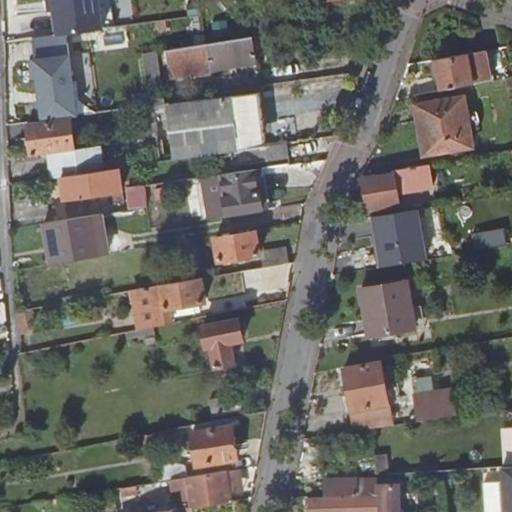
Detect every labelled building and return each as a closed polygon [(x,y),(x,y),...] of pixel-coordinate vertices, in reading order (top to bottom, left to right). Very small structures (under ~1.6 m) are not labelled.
[(50,0),(54,33),(108,26),(104,0),(50,0)] [(256,37),(211,44),(212,46),(169,52),(173,79),(216,72),(214,61),(258,54),(256,37)] [(44,117),(84,110),(73,49),(34,56),(44,117)] [(474,87),(491,83),(485,52),(469,55),(474,85),(474,87)] [(443,91),(474,85),(469,55),(438,60),(443,91)] [(268,120),(264,92),(175,104),(183,159),(236,152),(263,148),(259,121),(268,120)] [(464,98),(416,107),(426,156),(474,146),(464,98)] [(54,153),(77,150),(72,117),(30,123),(35,156),(54,153)] [(139,129),(141,140),(155,137),(154,127),(139,129)] [(263,148),(236,152),(238,165),(293,157),(291,144),(263,148)] [(103,146),(77,150),(54,153),(56,178),(106,171),(103,146)] [(433,165),(395,171),(395,173),(365,179),(371,211),(400,205),(397,186),(408,184),(409,190),(436,186),(433,165)] [(68,178),(70,190),(123,182),(120,170),(68,178)] [(266,211),(260,170),(207,177),(213,219),(266,211)] [(376,212),(380,262),(428,258),(424,208),(376,212)] [(98,215),(47,222),(52,263),(104,255),(98,215)] [(260,232),(219,239),(223,262),(264,255),(260,232)] [(291,245),(273,245),(274,285),(293,284),(291,245)] [(146,330),(176,324),(175,314),(196,310),(195,306),(210,302),(205,281),(166,288),(166,287),(139,291),(146,330)] [(408,283),(363,290),(371,338),(417,328),(408,283)] [(22,314),(25,335),(32,334),(30,320),(47,317),(46,310),(22,314)] [(235,343),(247,340),(244,321),(206,329),(210,348),(215,347),(219,368),(239,364),(235,343)] [(373,430),(394,427),(384,365),(348,372),(358,433),(373,430)] [(421,422),(447,419),(443,394),(418,399),(421,422)] [(213,402),(216,418),(245,413),(243,397),(213,402)] [(196,434),(203,470),(242,463),(236,427),(196,434)] [(162,484),(190,479),(188,468),(177,466),(159,469),(162,484)] [(195,509),(234,503),(230,474),(191,480),(195,509)] [(359,484),(360,498),(380,498),(380,511),(401,511),(400,483),(359,484)] [(144,511),(163,511),(161,500),(143,503),(144,511)] [(312,511),(377,511),(377,500),(312,502),(312,511)]
